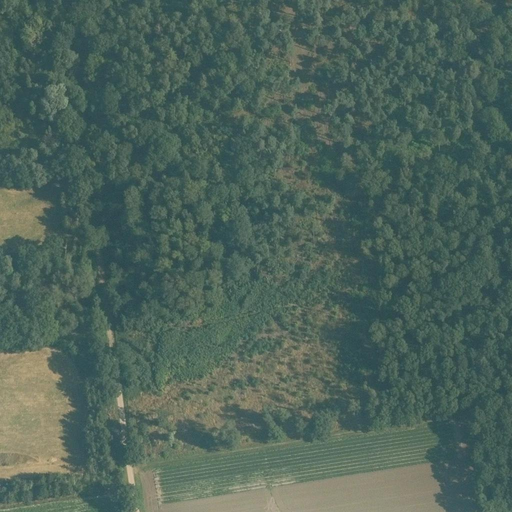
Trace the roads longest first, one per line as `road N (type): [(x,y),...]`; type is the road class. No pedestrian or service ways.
road 1 (track): [(138,511),(87,170),(80,82),(93,0)]
road 2 (track): [(511,408),(132,469)]
